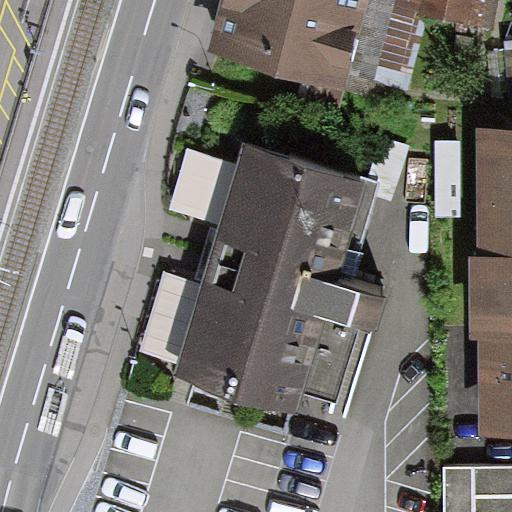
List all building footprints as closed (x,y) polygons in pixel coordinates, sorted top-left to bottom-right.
[(218,0),(206,54),(370,98),(397,0),(218,0)] [(423,0),(420,22),(493,34),(499,0),(423,0)] [(511,130),(480,131),(481,257),(471,257),(472,335),(481,335),(483,438),(511,437),(511,130)] [(380,185),(241,144),(173,377),(297,413),(301,399),(339,410),(376,283),(353,277),(380,185)] [(511,511),(511,466),(443,468),(443,511),(511,511)]
